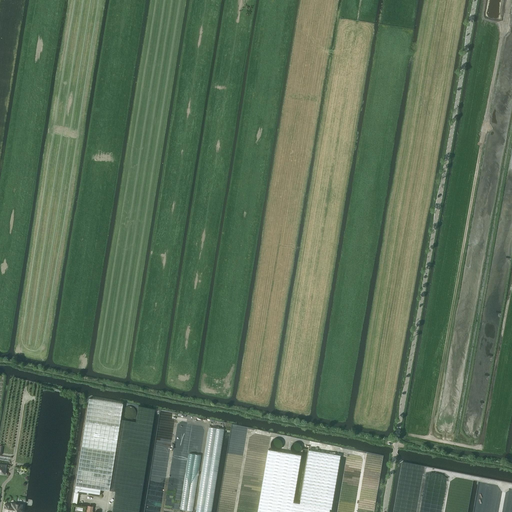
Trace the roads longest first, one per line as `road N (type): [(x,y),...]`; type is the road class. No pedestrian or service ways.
road 1 (unclassified): [(475,0),(384,511)]
road 2 (track): [(427,439),(510,0)]
road 3 (track): [(396,444),(0,362)]
road 4 (track): [(479,450),(511,280)]
